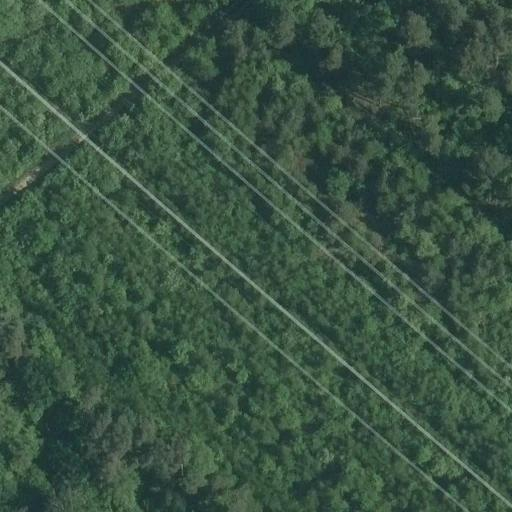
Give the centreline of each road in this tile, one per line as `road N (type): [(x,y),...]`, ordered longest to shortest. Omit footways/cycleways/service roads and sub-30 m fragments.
road 1 (track): [(0,206),(175,44),(242,0)]
road 2 (unknown): [(111,511),(0,357)]
road 3 (track): [(81,511),(0,388)]
